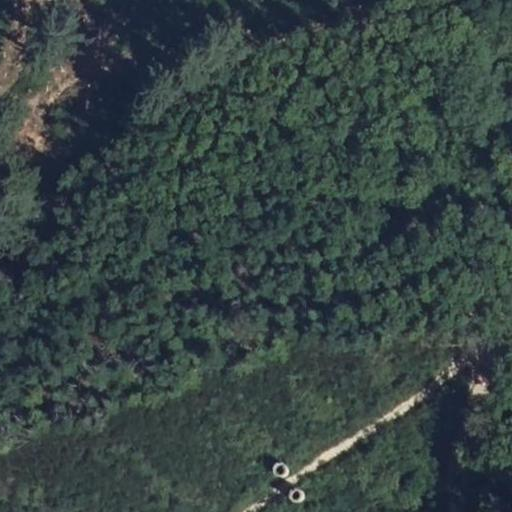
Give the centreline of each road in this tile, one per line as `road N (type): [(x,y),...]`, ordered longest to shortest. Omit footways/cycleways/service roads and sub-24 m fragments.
road 1 (track): [(252,511),(505,329)]
road 2 (track): [(456,511),(457,449),(505,329)]
